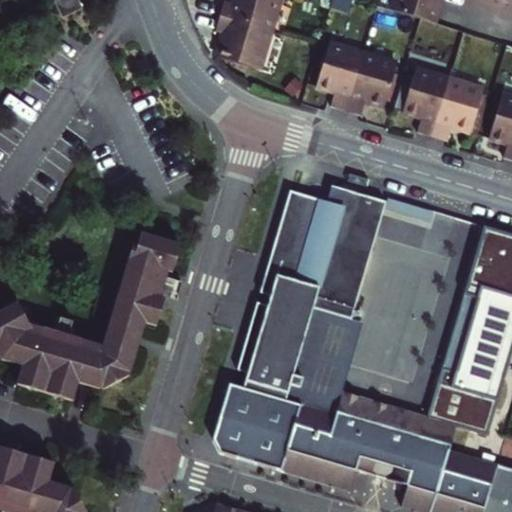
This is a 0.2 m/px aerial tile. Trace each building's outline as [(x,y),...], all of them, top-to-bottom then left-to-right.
[(52,0),(54,2),(61,19),(82,9),(78,0),(52,0)] [(218,17),(269,32),(278,0),(232,0),(231,5),(222,2),(218,17)] [(393,0),(390,11),(420,20),(433,24),(440,0),(393,0)] [(257,71),(269,32),(218,17),(214,31),(223,33),(216,58),(222,60),(252,69),(257,71)] [(457,42),(452,31),(443,36),(449,47),(457,42)] [(346,112),(363,55),(329,45),(316,88),(336,93),(331,108),(346,112)] [(384,108),(385,102),(395,70),(396,65),(363,55),(346,112),(360,117),(364,102),(384,108)] [(251,74),(252,69),(222,60),(221,65),(251,74)] [(395,70),(385,102),(390,103),(399,72),(395,70)] [(432,138),(449,80),(416,71),(403,114),(422,119),(418,134),(432,138)] [(483,90),(449,80),(432,138),(446,142),(451,128),(476,136),(481,117),(476,116),(482,94),(483,90)] [(488,96),(482,94),(476,116),(481,117),(488,96)] [(511,162),(511,99),(503,97),(490,140),(508,145),(504,160),(511,162)] [(244,389),(286,401),(290,387),(297,389),(299,380),(293,378),(313,309),(351,320),(386,203),(311,181),(307,197),(291,192),(260,294),(273,297),(269,307),(258,303),(238,370),(248,373),(244,389)] [(65,344),(53,341),(41,337),(44,330),(29,325),(17,304),(0,312),(0,356),(2,360),(23,367),(18,385),(72,401),(77,383),(99,389),(102,387),(103,390),(128,376),(127,373),(130,371),(145,323),(156,326),(164,299),(160,298),(164,285),(173,287),(171,296),(178,298),(182,284),(165,279),(167,272),(172,273),(180,246),(140,234),(137,247),(133,246),(109,325),(103,348),(80,341),(78,349),(65,344)] [(342,393),(362,323),(351,320),(313,309),(293,378),(299,380),(297,389),(290,387),(286,401),(335,415),(342,393)] [(60,316),(55,333),(53,341),(65,344),(67,337),(72,321),(60,316)] [(448,451),(456,426),(342,393),(335,415),(286,401),(244,389),(229,384),(212,439),(221,453),(347,491),(353,471),(407,487),(401,507),(418,511),(482,511),(496,466),(491,464),(494,457),(482,454),(480,460),(448,451)] [(28,511),(27,511),(84,511),(73,491),(70,491),(68,489),(48,482),(53,464),(0,448),(0,504),(4,505),(17,509),(28,511)] [(482,511),(511,511),(511,470),(496,466),(482,511)]
